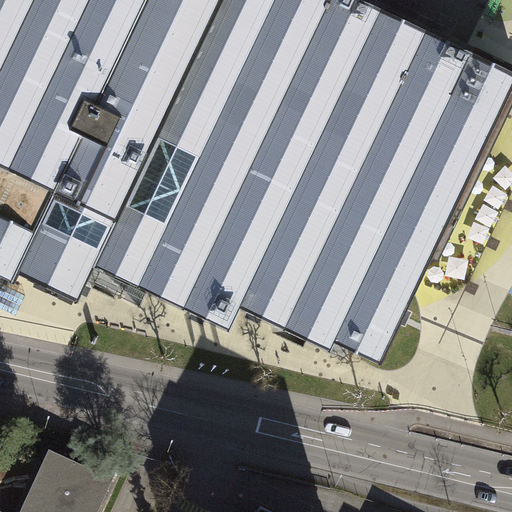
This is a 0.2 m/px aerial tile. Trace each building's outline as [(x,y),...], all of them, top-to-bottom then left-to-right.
[(432,260),(511,92),(511,72),(473,54),(359,0),(0,0),(0,265),(16,273),(47,288),(78,303),(86,286),(99,258),(225,318),(236,295),(335,343),(382,365),(432,260)] [(511,92),(432,260),(439,263),(511,110),(511,64),(476,48),(473,54),(511,72),(511,92)] [(225,318),(99,258),(86,286),(92,289),(102,269),(230,330),(241,308),(331,351),(335,343),(236,295),(225,318)] [(0,275),(12,281),(16,273),(0,265),(0,275)] [(49,449),(20,511),(97,511),(116,473),(87,460),(84,465),(49,449)]
